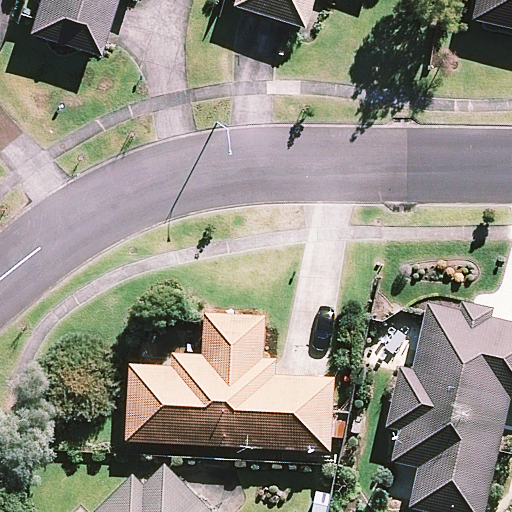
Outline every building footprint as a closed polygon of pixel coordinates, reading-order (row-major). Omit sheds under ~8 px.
[(37,0),(31,21),(26,37),(97,59),(115,0),(119,0),(136,5),(137,0),(37,0)] [(232,0),(230,9),(300,31),(310,0),(232,0)] [(511,0),(469,0),(465,22),(511,32),(511,0)] [(459,316),(427,309),(425,319),(412,374),(398,371),(385,432),(398,435),(392,465),(416,471),(407,511),(410,511),(485,511),(510,403),(511,403),(511,328),(489,323),(492,312),(461,305),(459,316)] [(128,368),(124,445),(328,454),(329,442),(331,383),(275,380),(276,363),(262,362),(264,320),(203,318),(201,359),(172,358),(172,370),(140,369),(128,368)] [(205,511),(163,469),(143,489),(133,479),(99,511),(205,511)]
